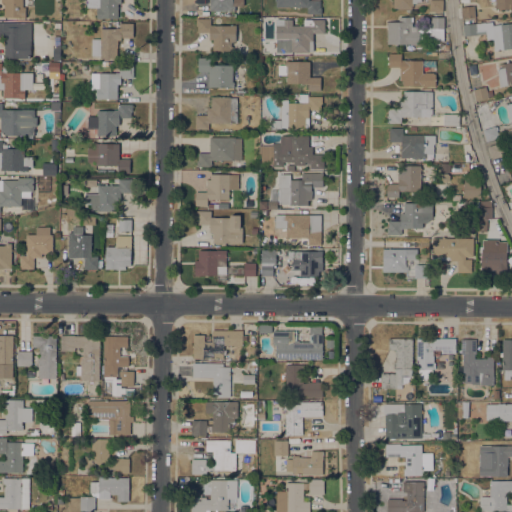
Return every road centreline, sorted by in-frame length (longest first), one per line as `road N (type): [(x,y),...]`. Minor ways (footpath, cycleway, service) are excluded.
road 1 (residential): [(161,511),(165,0)]
road 2 (tertiary): [(511,306),(0,302)]
road 3 (residential): [(356,511),(357,0)]
